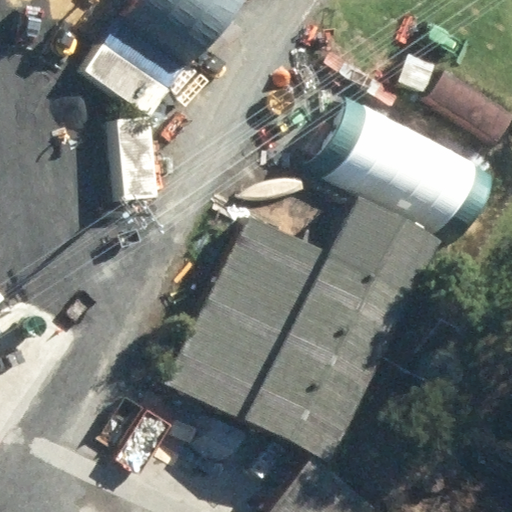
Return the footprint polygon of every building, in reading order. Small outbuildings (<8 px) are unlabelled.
[(190,68),(228,0),(136,0),(120,29),(190,68)] [(99,43),(80,67),(133,109),(152,86),(150,84),(156,77),(111,40),(105,48),(99,43)] [(138,120),(107,119),(105,195),(135,196),(138,120)] [(315,464),(428,243),(341,198),(311,255),(239,219),(155,383),(315,464)] [(358,511),(359,511),(293,462),(256,511),(358,511)]
